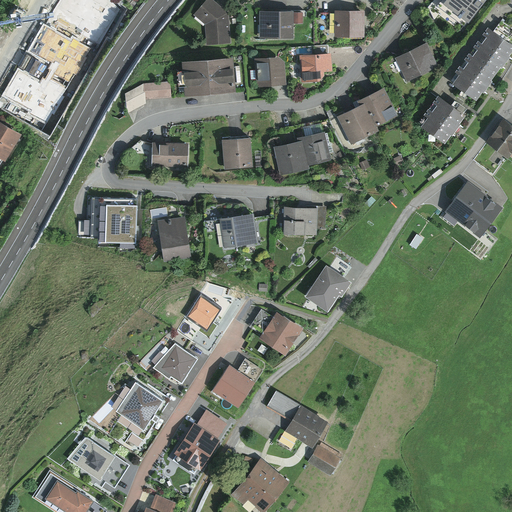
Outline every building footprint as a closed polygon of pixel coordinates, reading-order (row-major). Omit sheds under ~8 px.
[(220,0),(211,0),(199,13),(209,23),(211,43),(233,41),(233,11),(220,0)] [(444,0),(444,2),(468,21),(484,0),(444,0)] [(294,8),(259,8),(260,37),(294,37),(294,8)] [(367,11),(336,11),(336,30),(367,30),(367,11)] [(511,44),(490,29),(481,41),(503,58),(511,45),(511,44)] [(481,41),(471,54),(494,70),(503,58),(481,41)] [(425,43),(398,56),(408,77),(435,64),(425,43)] [(338,51),(306,52),(307,80),(328,79),(339,67),(338,51)] [(291,54),(259,56),(261,84),(293,81),(291,54)] [(471,54),(462,67),(485,83),(494,70),(471,54)] [(244,88),(241,55),(188,59),(191,92),(244,88)] [(462,67),(453,79),(476,95),(485,83),(462,67)] [(172,98),(171,81),(145,83),(146,99),(172,98)] [(365,104),(374,123),(395,113),(383,88),(362,97),(365,104)] [(463,114),(442,99),(433,111),(454,126),(463,114)] [(374,123),(365,104),(340,115),(352,139),(376,128),(374,123)] [(454,126),(433,111),(424,123),(445,139),(454,126)] [(25,135),(0,119),(0,154),(10,160),(25,135)] [(511,121),(508,119),(494,141),(511,152),(511,121)] [(302,140),(307,161),(328,157),(322,132),(301,137),(302,140)] [(254,164),(253,135),(223,136),(224,165),(254,164)] [(307,161),(302,140),(277,146),(283,171),(308,165),(307,161)] [(186,142),(151,143),(151,163),(186,162),(186,142)] [(499,206),(467,183),(448,208),(479,232),(499,206)] [(137,206),(106,205),(106,243),(137,244),(137,206)] [(317,208),(284,207),(283,235),(316,236),(317,208)] [(254,214),(220,219),(224,249),(259,244),(254,214)] [(185,217),(157,221),(164,262),(192,258),(185,217)] [(326,265),(305,297),(328,313),(339,296),(342,298),(352,283),(326,265)] [(220,310),(201,297),(188,316),(207,329),(220,310)] [(303,329),(277,313),(260,339),(286,355),(303,329)] [(198,353),(175,340),(151,364),(168,374),(170,371),(182,379),(198,353)] [(255,381),(229,365),(212,391),(238,408),(255,381)] [(164,397),(136,379),(116,410),(144,428),(164,397)] [(329,422),(277,390),(267,406),(292,420),(279,441),(292,449),(298,440),(312,448),(329,422)] [(197,421),(194,419),(175,450),(199,465),(219,435),(218,434),(227,420),(206,407),(197,421)] [(87,434),(67,455),(98,476),(94,481),(102,486),(105,481),(114,487),(130,463),(87,434)] [(318,445),(308,462),(331,476),(341,459),(318,445)] [(264,511),(290,483),(263,459),(231,495),(244,506),(248,501),(261,511),(264,511)] [(95,496),(50,469),(33,496),(59,511),(104,511),(106,509),(92,500),(95,496)] [(147,504),(143,511),(171,511),(176,500),(156,492),(151,506),(147,504)]
